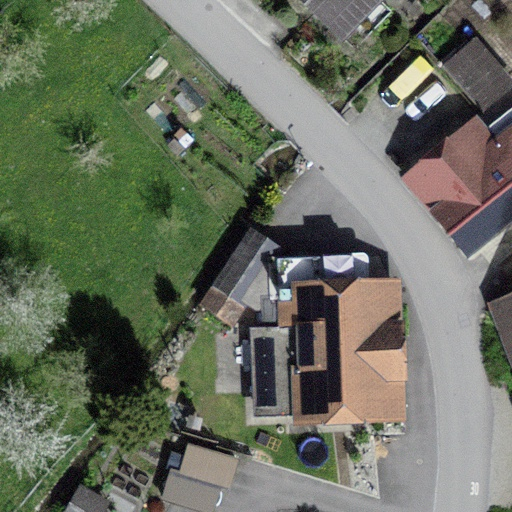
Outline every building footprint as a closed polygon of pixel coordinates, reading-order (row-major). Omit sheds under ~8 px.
[(305,0),(341,36),(377,0),(305,0)] [(479,127),(419,179),(476,244),(511,213),(511,144),(502,153),(479,127)] [(241,252),(192,326),(218,343),(267,269),(241,252)] [(283,342),(256,343),(257,415),(388,412),(386,294),(354,295),(353,259),(281,260),(283,342)] [(186,450),(170,500),(206,511),(213,511),(229,464),(186,450)]
